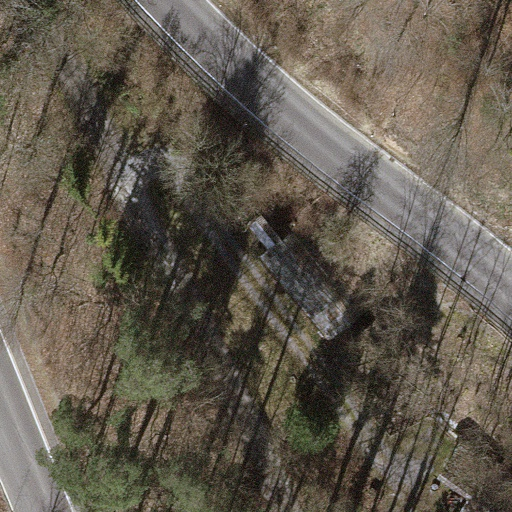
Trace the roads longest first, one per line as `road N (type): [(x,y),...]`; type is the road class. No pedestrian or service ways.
road 1 (tertiary): [(511,282),(300,121),(175,0)]
road 2 (tertiary): [(0,394),(47,511)]
